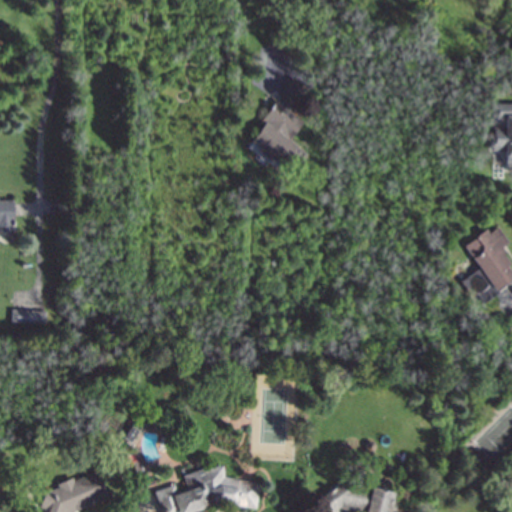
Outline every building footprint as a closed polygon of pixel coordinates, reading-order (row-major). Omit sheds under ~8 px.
[(308,89),(293,109),(292,109),(289,114),(301,123),(288,140),(296,146),(281,166),(272,158),(271,159),(258,150),(259,149),(249,142),(260,127),(256,123),(260,118),(261,119),(273,100),(274,101),(277,97),(275,96),(290,76),(308,89)] [(511,167),(502,167),(502,149),(492,149),(492,144),(493,144),(494,136),(492,136),(492,131),(491,131),(491,128),(492,128),(492,126),(502,126),(502,115),(495,115),(495,104),(511,104),(511,167)] [(0,200),(11,200),(13,229),(0,229),(0,200)] [(506,242),(499,247),(503,252),(500,254),(507,264),(504,266),(511,277),(510,278),(511,280),(496,291),(498,292),(482,304),(475,294),(470,298),(459,281),(478,268),(462,246),(473,237),(484,229),(487,233),(495,227),(506,242)] [(45,312),(44,324),(9,322),(10,309),(45,312)] [(495,341),(488,343),(486,336),(494,334),(495,341)] [(136,431),(128,442),(121,438),(129,426),(136,431)] [(370,441),(373,444),(372,449),(369,452),(365,451),(362,448),(363,444),(367,441),(370,441)] [(222,477),(258,484),(253,509),(215,502),(209,504),(209,506),(192,511),(159,511),(153,492),(173,485),(175,491),(186,488),(181,475),(206,467),(221,466),(222,477)] [(106,497),(71,511),(40,511),(42,508),(38,507),(44,490),(47,491),(56,487),(55,484),(70,477),(72,481),(95,471),(106,497)] [(344,485),(347,482),(392,493),(387,511),(354,511),(345,510),(345,508),(338,507),(331,511),(320,497),(341,480),(344,485)]
